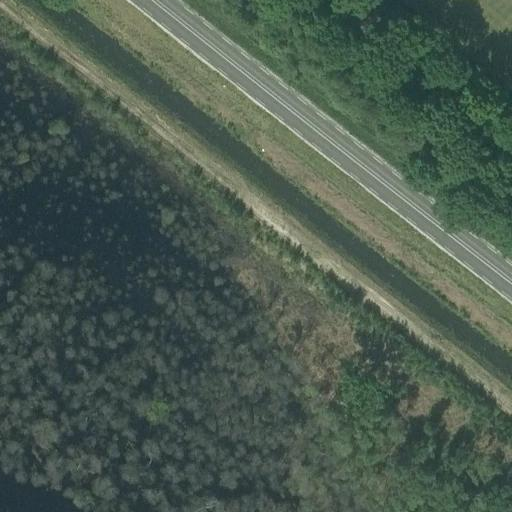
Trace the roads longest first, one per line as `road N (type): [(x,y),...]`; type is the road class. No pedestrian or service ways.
road 1 (track): [(511,409),(0,2)]
road 2 (primary): [(511,282),(155,0)]
road 3 (unclassified): [(511,149),(335,0)]
